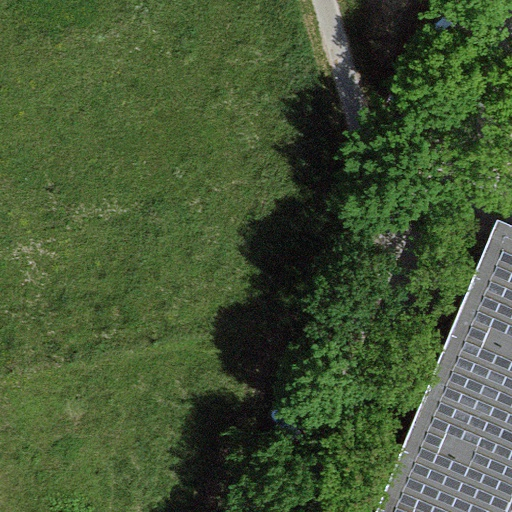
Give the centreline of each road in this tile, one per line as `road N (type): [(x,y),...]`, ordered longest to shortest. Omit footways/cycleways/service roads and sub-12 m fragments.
road 1 (unclassified): [(314,511),(511,39)]
road 2 (track): [(432,231),(399,214),(382,189),(327,0)]
